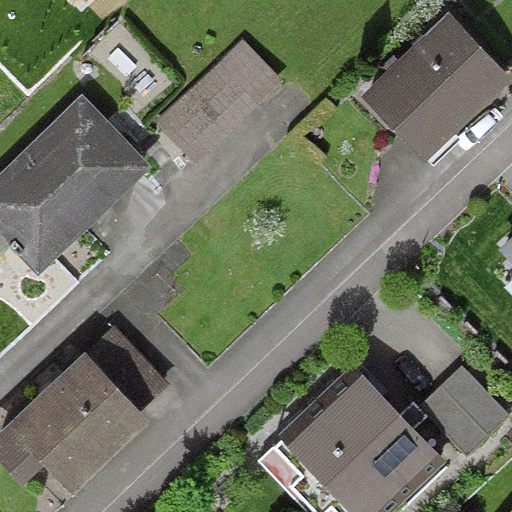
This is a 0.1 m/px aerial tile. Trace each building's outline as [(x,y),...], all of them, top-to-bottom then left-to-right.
[(511,78),(511,76),(454,14),(369,93),(428,157),(511,78)] [(243,41),(159,123),(200,164),(284,82),(243,41)] [(153,164),(87,97),(0,181),(0,260),(14,248),(40,275),(153,164)] [(145,419),(90,362),(24,425),(78,482),(145,419)] [(462,365),(420,407),(470,458),(511,416),(462,365)] [(386,511),(445,457),(370,378),(298,446),(360,511),(386,511)]
